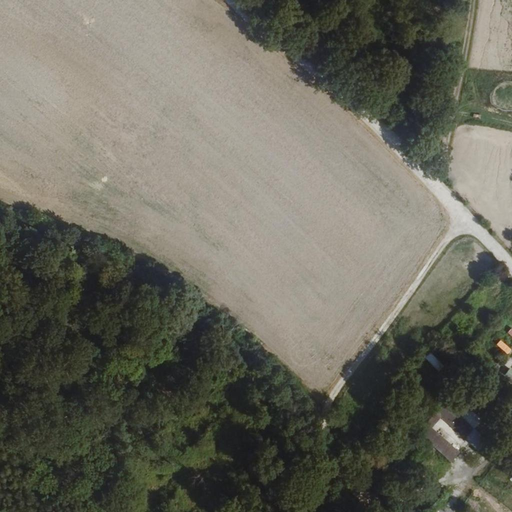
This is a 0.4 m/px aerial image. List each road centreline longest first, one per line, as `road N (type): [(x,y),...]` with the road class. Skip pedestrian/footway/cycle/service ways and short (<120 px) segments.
road 1 (unclassified): [(239,0),(384,129),(464,214)]
road 2 (unclassified): [(318,419),(464,214)]
